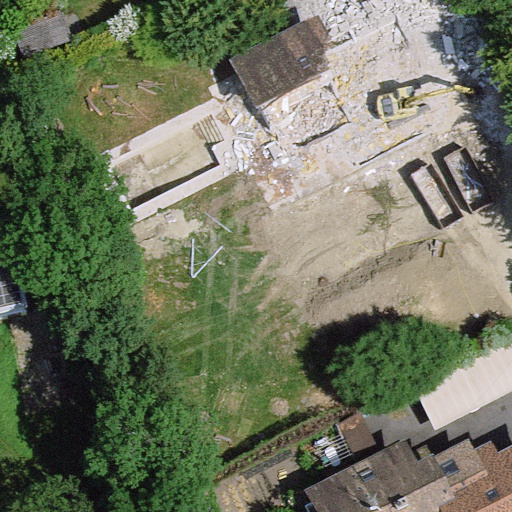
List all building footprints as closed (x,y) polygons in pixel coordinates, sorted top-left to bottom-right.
[(317,34),(242,72),(288,160),(353,127),(363,143),(444,100),(412,38),(444,22),(431,0),(358,0),(356,1),(372,32),(327,54),(317,34)] [(69,43),(61,20),(21,35),(29,58),(69,43)] [(8,224),(0,225),(0,317),(26,312),(8,224)] [(442,425),(511,393),(511,343),(423,384),(442,425)] [(467,456),(428,476),(446,511),(511,511),(511,464),(480,481),(467,456)] [(392,462),(315,502),(320,511),(446,511),(428,476),(415,483),(401,458),(392,462)]
